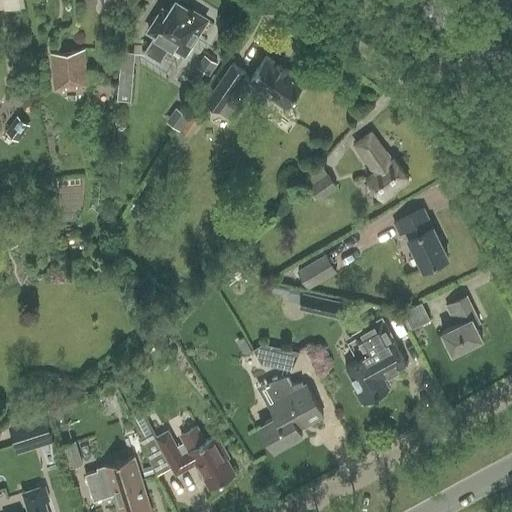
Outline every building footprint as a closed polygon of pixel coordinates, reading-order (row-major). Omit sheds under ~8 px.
[(3,10),(25,8),(24,0),(0,0),(0,6),(3,7),(3,10)] [(104,0),(104,7),(116,9),(117,0),(104,0)] [(171,47),(184,55),(205,22),(193,15),(194,13),(186,7),(187,4),(186,1),(185,0),(177,0),(177,2),(175,1),(167,13),(162,10),(148,33),(154,37),(143,54),(159,65),(171,47)] [(84,50),(68,52),(72,88),(88,86),(84,50)] [(135,62),(136,52),(122,51),(117,103),(131,104),(135,62)] [(68,52),(52,54),(56,90),(72,88),(68,52)] [(205,54),(198,66),(211,75),(219,63),(205,54)] [(235,121),(256,90),(282,109),(300,84),(264,59),(250,78),(244,74),(246,71),(234,63),(207,101),(235,121)] [(189,117),(177,108),(167,121),(180,130),(189,117)] [(192,115),(174,141),(183,147),(201,121),(192,115)] [(395,188),(409,178),(396,159),(393,161),(372,132),(356,143),(376,172),(368,178),(384,200),(398,191),(395,188)] [(323,162),(303,176),(318,199),(337,186),(329,174),(330,173),(323,162)] [(450,257),(426,207),(396,222),(401,233),(407,230),(426,269),(450,257)] [(225,233),(247,238),(250,239),(253,227),(229,220),(225,233)] [(326,254),(299,269),(310,287),(336,271),(326,254)] [(304,292),(300,308),(345,318),(349,302),(304,292)] [(453,353),(483,338),(476,323),(480,321),(468,295),(453,303),(462,321),(442,331),(453,353)] [(410,330),(411,329),(432,319),(423,301),(401,312),(410,330)] [(364,355),(357,358),(345,364),(357,386),(354,387),(362,403),(365,401),(370,403),(380,398),(382,392),(390,388),(384,376),(408,364),(383,317),(352,333),(364,355)] [(253,351),(245,337),(237,341),(245,355),(253,351)] [(263,343),(253,349),(261,363),(273,366),(277,346),(263,343)] [(288,374),(267,382),(277,400),(269,404),(276,416),(260,425),(274,450),(281,446),(282,448),(290,443),(289,442),(303,434),(300,428),(324,415),(305,383),(304,384),(302,380),(293,383),(288,374)] [(159,473),(169,468),(173,475),(193,463),(208,489),(231,476),(217,451),(221,449),(213,435),(206,439),(198,426),(180,436),(188,450),(186,451),(187,452),(183,455),(169,430),(163,433),(162,430),(156,433),(142,408),(132,414),(144,435),(139,438),(159,473)] [(32,419),(9,426),(16,447),(52,435),(49,426),(45,415),(32,419)] [(77,440),(63,444),(70,467),(84,463),(77,440)] [(153,511),(137,458),(88,473),(96,499),(116,493),(121,511),(153,511)] [(152,466),(143,469),(145,476),(154,473),(152,466)] [(20,494),(25,511),(44,511),(42,503),(46,502),(41,487),(20,494)]
